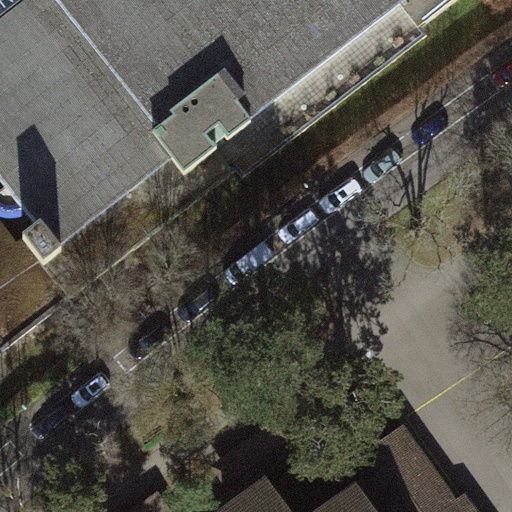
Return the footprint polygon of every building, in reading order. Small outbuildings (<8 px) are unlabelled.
[(0,0),(0,176),(38,226),(22,238),(53,278),(418,0),(0,0)] [(0,357),(11,349),(0,335),(0,357)] [(407,421),(364,358),(211,463),(225,483),(353,395),(382,438),(407,421)] [(459,495),(407,421),(382,438),(344,464),(356,481),(377,511),(484,511),(468,489),(459,495)] [(377,511),(356,481),(310,511),(297,511),(268,470),(208,511),(377,511)] [(177,511),(169,501),(152,511),(177,511)]
